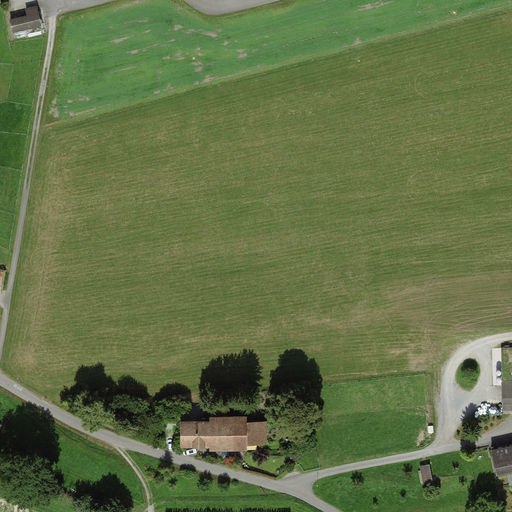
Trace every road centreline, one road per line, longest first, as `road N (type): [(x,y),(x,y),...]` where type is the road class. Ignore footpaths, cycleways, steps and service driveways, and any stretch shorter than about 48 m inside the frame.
road 1 (unclassified): [(0,379),(119,441),(300,491),(333,511)]
road 2 (track): [(52,20),(0,344)]
road 3 (track): [(428,454),(445,425),(451,367),(469,351),(511,338)]
